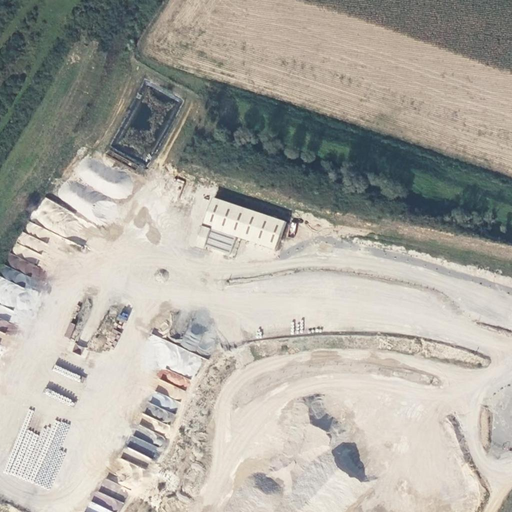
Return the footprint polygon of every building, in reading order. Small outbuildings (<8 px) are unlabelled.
[(287,221),(215,197),(205,225),(214,228),(208,246),(231,254),(237,235),(278,249),(287,221)] [(198,245),(207,248),(214,228),(205,225),(198,245)] [(65,335),(70,337),(75,324),(70,322),(65,335)] [(125,459),(145,468),(149,459),(150,460),(156,447),(135,437),(125,459)] [(15,443),(4,472),(48,488),(60,457),(48,452),(47,455),(15,443)] [(103,478),(86,511),(116,511),(122,501),(110,495),(115,484),(103,478)]
